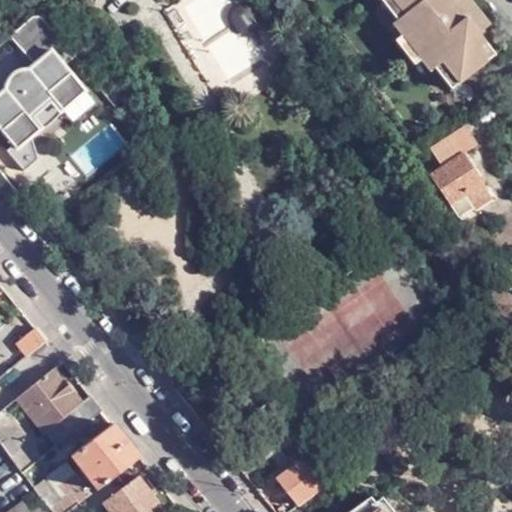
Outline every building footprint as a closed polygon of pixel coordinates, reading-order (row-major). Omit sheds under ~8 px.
[(401,15),(388,0),(378,0),(394,20),(401,15)] [(420,0),(388,0),(401,15),(420,0)] [(467,0),(420,0),(401,15),(394,20),(390,25),(399,37),(418,60),(428,73),(433,69),(438,64),(455,84),(456,85),(485,62),(485,61),(476,50),(483,44),(477,33),(488,26),(467,0)] [(31,23),(12,38),(34,64),(29,68),(25,69),(16,72),(11,76),(7,81),(4,91),(0,93),(0,129),(13,145),(16,149),(32,136),(29,133),(44,121),(40,117),(62,97),(66,102),(87,83),(71,63),(82,55),(53,19),(31,23)] [(418,60),(399,37),(393,41),(412,65),(418,60)] [(492,55),(483,44),(476,50),(485,61),(492,55)] [(449,89),(455,84),(438,64),(433,69),(449,89)] [(16,149),(13,145),(7,151),(25,172),(40,158),(38,136),(93,89),(87,83),(66,102),(62,97),(40,117),(44,121),(29,133),(32,136),(16,149)] [(427,149),(440,169),(464,151),(475,145),(462,126),(427,149)] [(440,169),(428,176),(449,205),(465,193),(483,181),(484,180),(464,151),(440,169)] [(483,181),(465,193),(475,207),(493,194),(483,181)] [(449,205),(459,218),(475,207),(465,193),(449,205)] [(46,341),(35,328),(17,342),(28,356),(46,341)] [(81,404),(54,370),(19,399),(46,433),(57,446),(102,411),(90,396),(81,404)] [(0,440),(23,473),(42,458),(5,410),(0,413),(0,440)] [(127,442),(113,424),(71,456),(97,489),(138,456),(127,442)] [(292,442),(277,452),(284,463),(285,462),(300,452),(292,442)] [(304,457),(300,452),(285,462),(290,468),(298,462),(304,457)] [(298,462),(319,487),(325,482),(304,457),(298,462)] [(276,479),(297,504),(319,487),(298,462),(290,468),(276,479)] [(77,476),(43,501),(51,511),(67,511),(78,504),(91,494),(77,476)] [(164,511),(165,511),(151,492),(139,476),(104,502),(110,511),(164,511)] [(176,504),(161,485),(151,492),(165,511),(176,504)] [(370,498),(350,511),(393,511),(382,498),(375,503),(370,498)] [(47,511),(41,504),(32,511),(23,499),(7,511),(47,511)]
